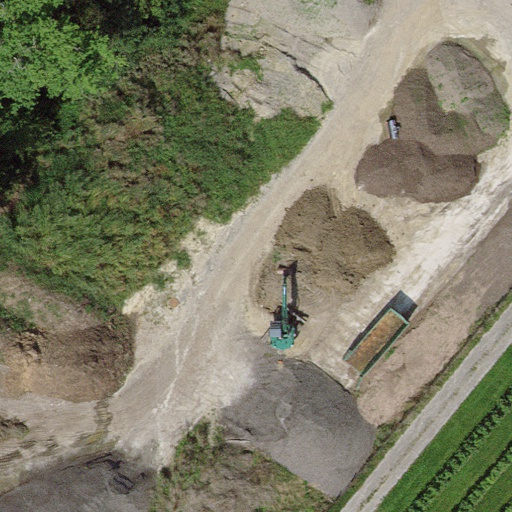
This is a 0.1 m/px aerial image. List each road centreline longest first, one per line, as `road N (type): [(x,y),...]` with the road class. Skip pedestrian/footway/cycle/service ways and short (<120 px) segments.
road 1 (track): [(114,511),(188,325),(282,190),(451,0)]
road 2 (track): [(511,158),(310,419),(267,411),(188,325)]
